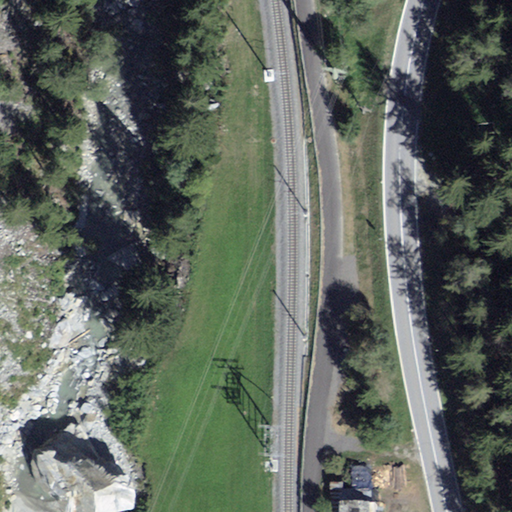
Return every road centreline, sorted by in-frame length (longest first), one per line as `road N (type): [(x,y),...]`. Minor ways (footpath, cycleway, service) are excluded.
road 1 (secondary): [(420,0),(397,148),(406,301),(447,511)]
road 2 (unclassified): [(294,0),(327,294),(307,511)]
